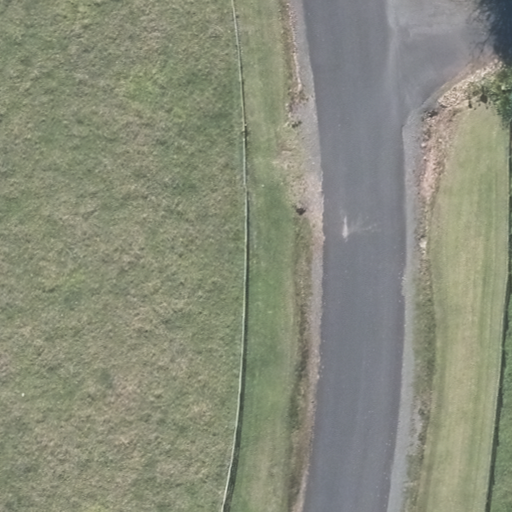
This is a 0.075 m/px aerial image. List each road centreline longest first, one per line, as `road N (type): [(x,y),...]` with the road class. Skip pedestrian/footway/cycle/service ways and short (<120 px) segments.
road 1 (residential): [(318,511),(354,371),(334,0)]
road 2 (unknown): [(342,45),(511,25)]
